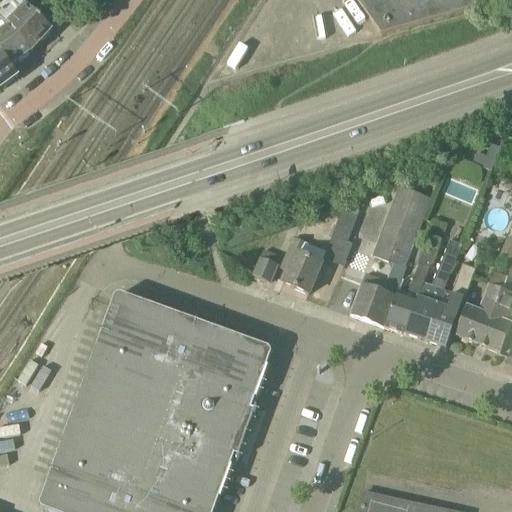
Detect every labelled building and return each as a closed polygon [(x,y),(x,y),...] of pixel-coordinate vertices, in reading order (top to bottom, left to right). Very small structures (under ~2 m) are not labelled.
[(52,32),(26,8),(17,0),(9,0),(0,9),(0,19),(9,29),(30,55),(45,40),(52,32)] [(489,5),(493,0),(354,0),(381,36),(489,5)] [(9,29),(0,19),(0,55),(11,70),(30,55),(9,29)] [(0,55),(0,92),(18,79),(11,70),(0,55)] [(489,150),(484,163),(494,166),(499,154),(489,150)] [(384,330),(397,294),(418,239),(430,201),(400,188),(373,260),(393,268),(387,284),(365,276),(362,286),(350,317),(384,330)] [(340,214),(332,239),(347,244),(359,211),(349,207),(345,216),(340,214)] [(431,267),(437,254),(442,242),(428,236),(423,249),(419,260),(418,267),(408,297),(397,294),(384,330),(405,337),(418,301),(419,301),(424,286),(431,267)] [(511,265),(511,241),(507,239),(499,259),(511,265)] [(294,240),(281,270),(288,273),(283,286),(309,297),(322,266),(321,266),(326,254),(303,244),(294,240)] [(439,308),(444,293),(461,252),(449,247),(431,289),(424,286),(419,301),(418,301),(405,337),(425,343),(438,308),(439,308)] [(279,264),(281,259),(264,252),(262,257),(261,261),(277,267),(279,264)] [(270,285),(277,267),(261,261),(254,278),(270,285)] [(511,265),(510,271),(508,279),(507,279),(505,285),(501,298),(481,348),(500,356),(511,326),(509,325),(511,317),(511,265)] [(446,350),(464,301),(465,301),(477,271),(463,266),(456,285),(452,296),(444,293),(439,308),(438,308),(425,343),(446,350)] [(505,285),(507,279),(494,274),(489,287),(488,286),(478,313),(466,308),(455,338),(481,348),(501,298),(505,285)] [(257,408),(253,407),(271,358),(271,355),(271,353),(269,351),(267,350),(122,297),(120,297),(117,297),(115,299),(114,301),(40,500),(39,504),(40,507),(42,510),(45,511),(46,511),(214,511),(233,461),(237,463),(247,435),(249,435),(252,434),(254,433),(255,431),(255,428),(255,426),(253,424),(251,423),(257,408)] [(440,511),(362,495),(358,511),(440,511)]
